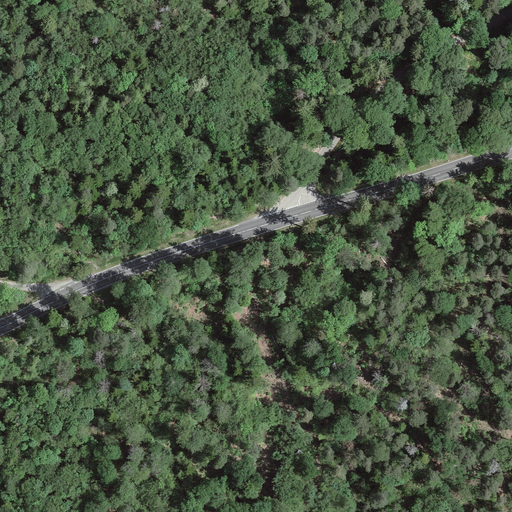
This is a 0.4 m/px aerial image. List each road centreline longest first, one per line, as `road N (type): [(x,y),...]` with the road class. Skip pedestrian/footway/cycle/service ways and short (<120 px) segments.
road 1 (track): [(0,181),(135,167),(308,120),(395,80)]
road 2 (primary): [(296,216),(104,279),(0,329)]
road 3 (unclassified): [(511,12),(420,63),(364,106),(304,183),(296,216)]
road 4 (primary): [(511,148),(296,216)]
